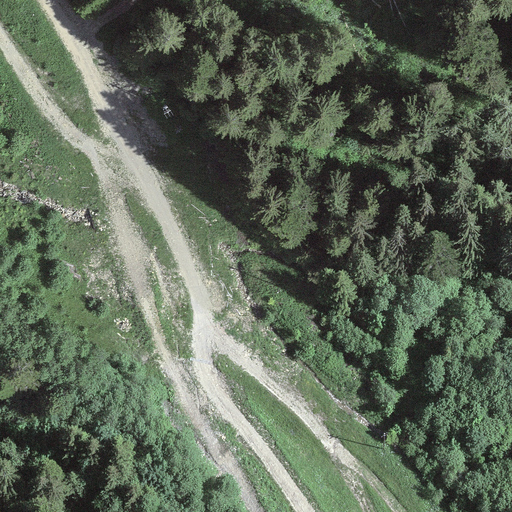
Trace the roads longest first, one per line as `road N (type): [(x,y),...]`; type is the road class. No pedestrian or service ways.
road 1 (track): [(301,511),(267,456),(214,395),(201,361),(191,268),(76,41)]
road 2 (track): [(0,17),(52,105),(88,139),(128,141)]
